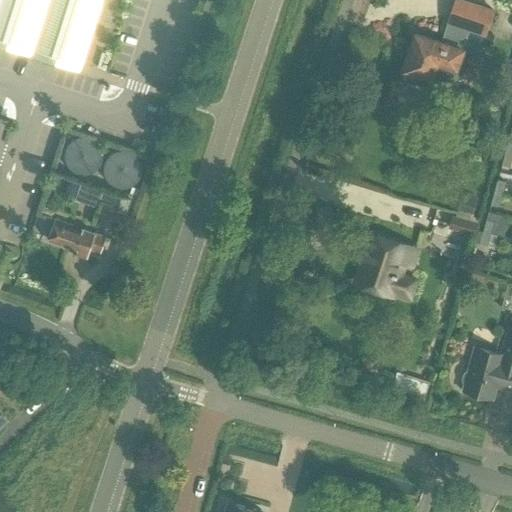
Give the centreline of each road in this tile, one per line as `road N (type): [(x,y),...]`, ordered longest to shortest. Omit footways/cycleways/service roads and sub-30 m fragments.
road 1 (residential): [(217,406),(347,7)]
road 2 (unclassified): [(511,488),(217,406)]
road 3 (unknown): [(245,0),(203,138)]
